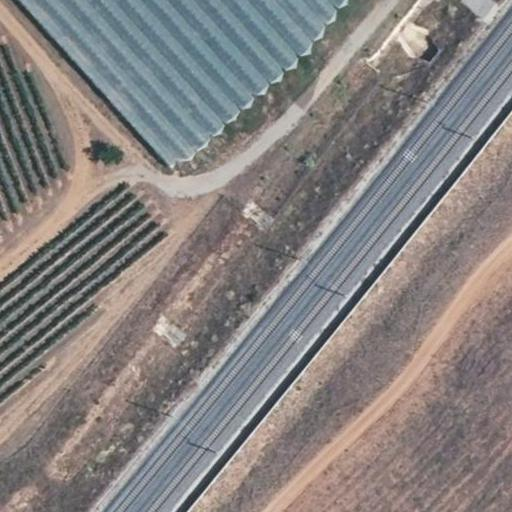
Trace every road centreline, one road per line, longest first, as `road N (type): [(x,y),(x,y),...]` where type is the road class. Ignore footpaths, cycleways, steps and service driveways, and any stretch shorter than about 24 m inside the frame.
road 1 (track): [(316,0),(0,270)]
road 2 (track): [(267,511),(398,386),(467,284),(511,241)]
